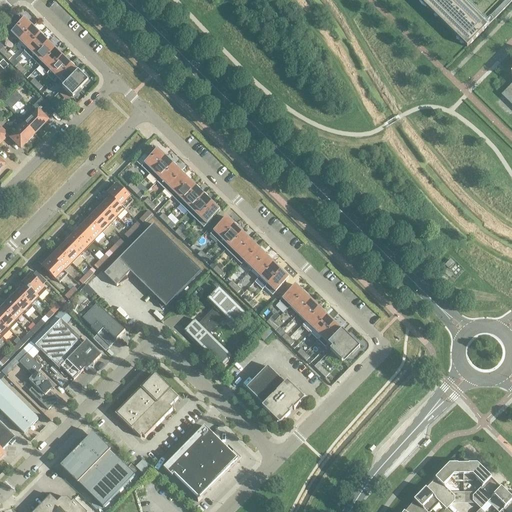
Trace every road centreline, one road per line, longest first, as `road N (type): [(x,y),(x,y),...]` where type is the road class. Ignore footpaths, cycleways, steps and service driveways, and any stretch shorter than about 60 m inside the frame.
road 1 (tertiary): [(465,333),(126,0)]
road 2 (unclassified): [(0,498),(156,347),(277,459)]
road 3 (residential): [(146,111),(385,346),(379,355)]
road 4 (residential): [(0,260),(146,111)]
road 5 (tertiary): [(350,511),(467,374)]
road 6 (residential): [(0,199),(115,83)]
road 7 (unclassified): [(277,459),(379,355)]
